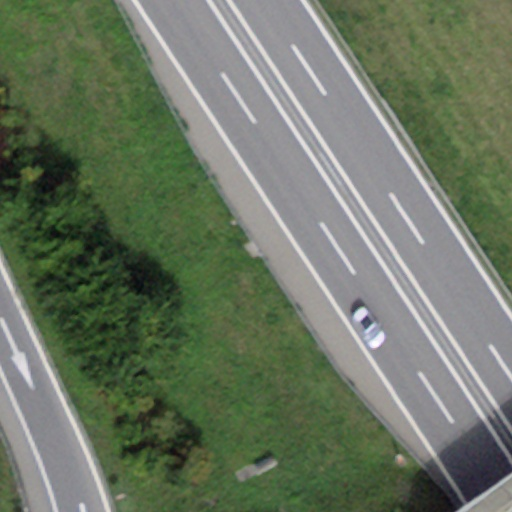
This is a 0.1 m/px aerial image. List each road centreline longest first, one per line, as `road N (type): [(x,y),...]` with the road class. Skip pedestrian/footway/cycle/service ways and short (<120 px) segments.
road 1 (trunk): [(171,0),(508,511)]
road 2 (trunk): [(511,379),(261,0)]
road 3 (trunk): [(0,312),(79,511)]
